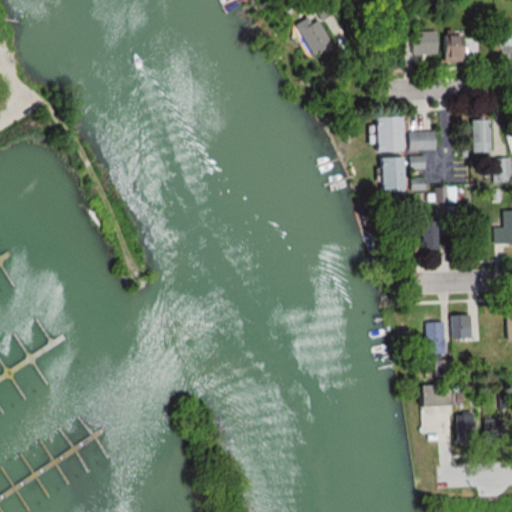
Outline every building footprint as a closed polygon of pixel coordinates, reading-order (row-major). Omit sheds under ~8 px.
[(316,19),(333,11),(327,0),(323,0),(310,7),(316,19)] [(325,44),(311,14),(289,24),(304,55),(325,44)] [(432,31),(407,31),(407,53),(432,53),(432,31)] [(459,61),(458,34),(437,36),(438,62),(459,61)] [(398,117),(369,117),(369,150),(398,150),(398,117)] [(487,152),(487,119),(468,119),(468,152),(487,152)] [(432,131),(403,131),(403,149),(432,149),(432,131)] [(421,168),(421,156),(404,156),(404,168),(421,168)] [(374,157),(374,191),(399,191),(399,157),(374,157)] [(490,182),(509,182),(509,157),(490,157),(490,182)] [(421,178),(405,177),(405,190),(421,190),(421,178)] [(458,186),(432,186),(432,201),(458,201),(458,186)] [(511,209),(499,210),(499,226),(491,226),(491,243),(511,243),(511,209)] [(433,252),(432,220),(413,221),(414,252),(433,252)] [(502,341),(511,340),(511,311),(502,312),(502,341)] [(448,338),(468,338),(468,315),(448,315),(448,338)] [(439,322),(420,322),(420,341),(413,341),(413,357),(439,357),(439,322)] [(427,386),(414,386),(414,405),(443,405),(443,391),(427,391),(427,386)] [(450,415),(450,443),(470,443),(470,415),(450,415)] [(498,445),(498,419),(477,419),(477,445),(498,445)]
